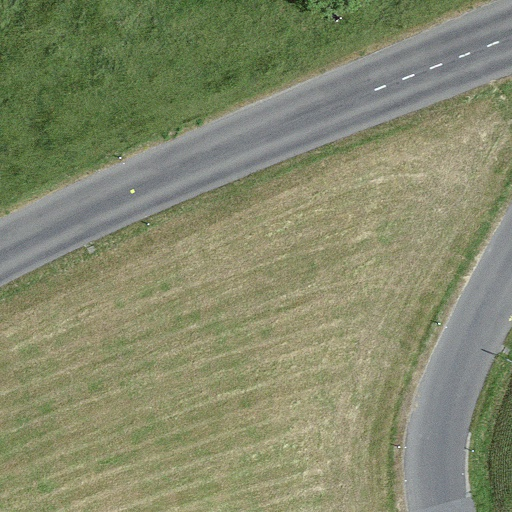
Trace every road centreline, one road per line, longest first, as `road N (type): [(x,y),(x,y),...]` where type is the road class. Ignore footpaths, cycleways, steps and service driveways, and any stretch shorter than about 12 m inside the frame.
road 1 (tertiary): [(0,254),(254,136),(511,40)]
road 2 (tertiary): [(442,511),(436,452),(447,397),(511,263)]
